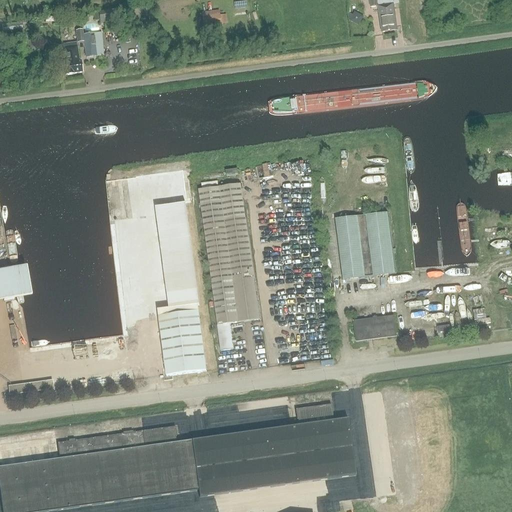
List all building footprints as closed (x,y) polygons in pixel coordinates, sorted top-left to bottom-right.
[(397,31),(392,0),(369,0),(370,8),(378,7),(382,33),(390,32),(397,31)] [(99,11),(101,23),(113,21),(111,9),(99,11)] [(202,17),(204,30),(222,28),(220,14),(202,17)] [(2,25),(3,32),(23,29),(22,22),(2,25)] [(101,33),(83,35),(83,30),(76,31),(77,43),(84,42),(86,58),(104,56),(101,33)] [(74,74),(82,73),(81,62),(78,62),(76,48),(76,43),(63,45),(66,64),(63,64),(65,76),(74,75),(74,74)] [(200,44),(195,54),(198,55),(204,46),(200,44)] [(230,324),(259,321),(254,280),(240,185),(198,191),(218,326),(230,324)] [(170,310),(201,306),(189,205),(158,209),(170,310)] [(335,221),(342,281),(394,275),(387,214),(335,221)] [(158,318),(166,377),(206,372),(198,313),(158,318)] [(393,317),(353,323),(356,343),(396,337),(393,317)] [(234,350),(230,324),(218,326),(221,351),(234,350)] [(8,387),(9,396),(53,390),(52,381),(8,387)] [(60,460),(0,468),(0,492),(2,511),(49,511),(199,491),(200,498),(355,476),(347,420),(333,422),(331,405),(295,410),(297,427),(178,443),(175,428),(57,444),(60,460)] [(393,471),(391,447),(386,447),(387,460),(382,460),(382,472),(393,471)]
